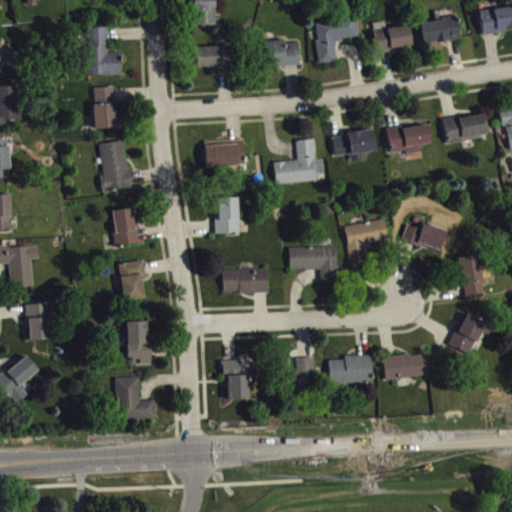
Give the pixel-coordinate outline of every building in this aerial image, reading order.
[(194,0),(196,30),(218,30),(216,0),(194,0)] [(511,34),(511,12),(481,16),(483,38),(511,34)] [(321,69),(339,66),(336,46),(361,43),(358,21),(316,26),(321,69)] [(425,48),(460,45),(458,23),(423,26),(425,48)] [(413,53),(411,31),(388,33),(387,26),(374,27),(377,56),(413,53)] [(122,58),(109,58),(109,32),(89,33),(90,81),(123,80),(122,58)] [(301,48),(286,48),(286,46),(268,46),(269,72),(302,71),(301,48)] [(195,51),(196,75),(234,74),(234,50),(195,51)] [(0,132),(22,132),(21,91),(0,91),(0,132)] [(124,133),(123,114),(117,115),(116,92),(95,93),(96,134),(124,133)] [(511,112),(502,114),(509,156),(511,155),(511,112)] [(447,148),(488,143),(485,119),(444,124),(447,148)] [(388,135),(391,158),(407,156),(408,159),(419,158),(418,151),(431,149),(428,129),(388,135)] [(333,141),(336,162),(352,160),(353,167),(364,165),(363,158),(376,156),(374,135),(333,141)] [(0,143),(0,183),(12,183),(10,143),(0,143)] [(317,187),(317,180),(325,179),(325,165),(319,165),(317,144),(298,146),(300,166),(276,167),(277,189),(317,187)] [(206,146),(207,172),(247,170),(246,145),(206,146)] [(101,149),(106,181),(102,182),(104,197),(133,193),(127,146),(101,149)] [(0,236),(13,236),(12,199),(0,199),(0,236)] [(241,239),(240,203),(217,203),(218,239),(241,239)] [(117,252),(140,249),(136,213),(114,215),(117,252)] [(346,231),(352,268),(368,265),(366,250),(389,246),(386,224),(346,231)] [(422,235),(408,230),(403,246),(417,251),(418,248),(440,256),(447,236),(425,228),(422,235)] [(40,250),(0,252),(0,269),(11,269),(12,293),(35,292),(34,265),(40,264),(40,250)] [(322,274),(322,288),(339,288),(338,252),(290,253),(291,275),(322,274)] [(486,301),(478,260),(458,263),(466,305),(486,301)] [(143,282),(148,281),(145,265),(120,269),(125,306),(147,303),(143,282)] [(270,274),(225,275),(225,298),(270,297),(270,274)] [(51,310),(28,310),(29,345),(52,345),(51,310)] [(450,353),(471,360),(484,327),(463,319),(450,353)] [(149,327),(128,327),(129,365),(141,365),(141,368),(153,368),(153,348),(149,348),(149,327)] [(429,359),(384,361),(385,384),(430,381),(429,359)] [(21,391),(40,376),(28,360),(0,383),(0,388),(17,410),(29,400),(21,391)] [(372,387),(372,360),(345,361),(345,365),(330,365),(330,388),(372,387)] [(315,362),(297,363),(298,382),(291,382),(291,398),(316,398),(315,362)] [(227,405),(250,404),(249,380),(242,380),(241,365),(225,366),(227,405)] [(141,382),(117,383),(117,425),(157,425),(156,405),(141,406),(141,382)]
